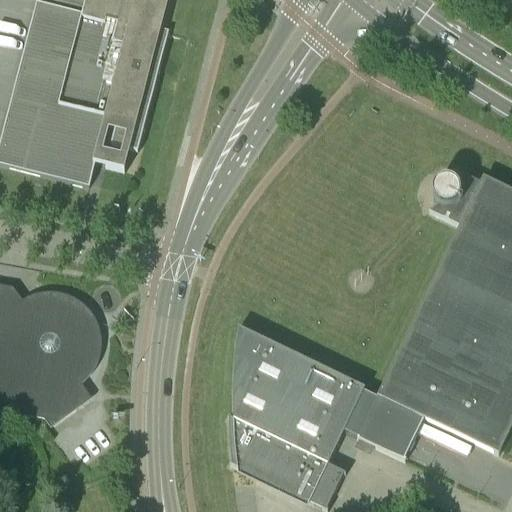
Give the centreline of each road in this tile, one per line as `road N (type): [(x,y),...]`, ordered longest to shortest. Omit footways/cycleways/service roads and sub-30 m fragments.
road 1 (secondary): [(181,268),(240,162),(352,2)]
road 2 (secondary): [(306,0),(216,147),(181,268)]
road 3 (secondary): [(166,511),(161,375),(181,268)]
road 4 (secondary): [(352,2),(511,111)]
road 5 (residential): [(0,233),(181,268)]
